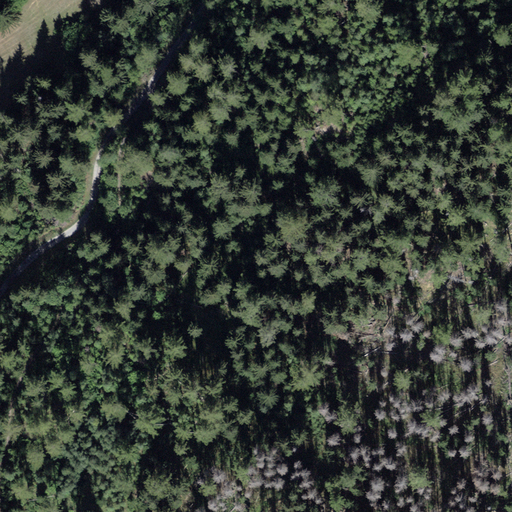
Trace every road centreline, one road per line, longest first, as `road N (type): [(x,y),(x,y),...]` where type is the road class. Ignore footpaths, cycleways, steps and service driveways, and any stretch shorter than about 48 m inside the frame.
road 1 (track): [(138,100),(119,160),(116,230),(71,282),(13,384),(0,463)]
road 2 (track): [(0,281),(79,221),(91,202),(93,164),(112,131),(208,0)]
